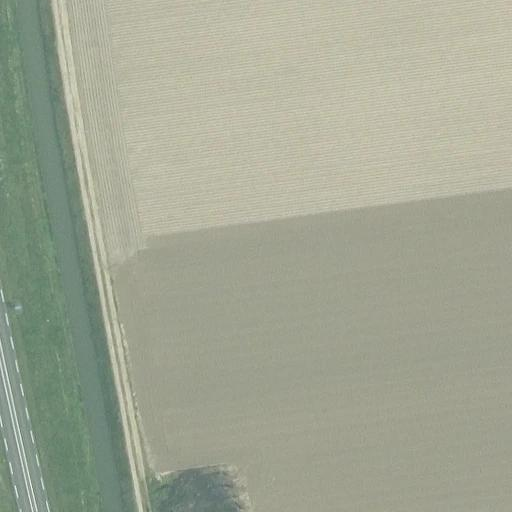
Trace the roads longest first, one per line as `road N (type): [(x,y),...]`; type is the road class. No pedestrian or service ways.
road 1 (track): [(143,511),(60,0)]
road 2 (primary): [(34,511),(0,354)]
